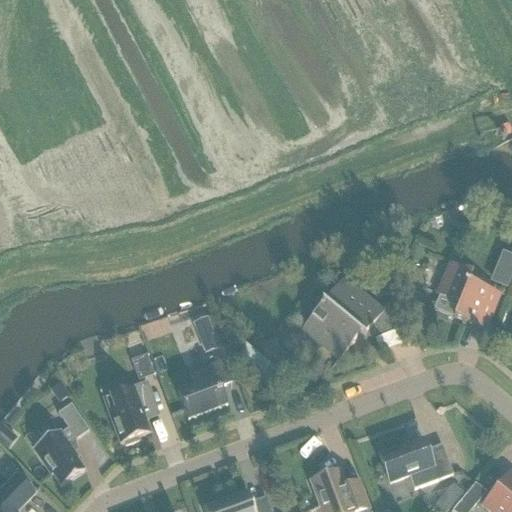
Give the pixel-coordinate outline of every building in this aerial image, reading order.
[(511,258),(502,254),(490,284),(506,290),(511,276),(511,258)] [(453,320),(471,328),(476,316),(487,320),(496,297),(486,292),(468,284),(472,275),(451,267),(438,299),(458,307),(453,320)] [(344,280),(342,284),(302,331),(339,362),(360,338),(364,341),(403,327),(392,302),(384,312),(344,280)] [(402,330),(374,341),(379,353),(406,342),(402,330)] [(212,335),(199,341),(205,355),(218,350),(212,335)] [(245,347),(235,358),(251,371),(260,360),(245,347)] [(153,377),(145,359),(134,363),(142,382),(147,379),(153,377)] [(215,380),(177,395),(187,423),(227,408),(220,390),(231,386),(223,363),(211,368),(215,380)] [(50,393),(58,406),(69,399),(61,386),(50,393)] [(146,386),(103,402),(120,447),(124,446),(125,449),(138,444),(137,441),(149,436),(145,423),(158,418),(146,386)] [(32,452),(50,478),(52,477),(61,490),(84,475),(71,455),(72,454),(67,446),(74,441),(75,443),(89,434),(71,407),(58,416),(68,431),(61,436),(59,434),(32,452)] [(2,429),(0,431),(0,446),(7,452),(16,441),(2,429)] [(379,459),(389,486),(409,479),(414,492),(453,478),(441,448),(427,453),(422,442),(379,459)] [(344,489),(338,474),(310,484),(320,510),(314,511),(368,511),(358,483),(344,489)] [(485,511),(511,511),(511,478),(509,476),(482,509),(485,511)] [(0,511),(16,511),(20,508),(21,510),(34,497),(16,478),(0,494),(0,511)] [(471,511),(486,495),(476,485),(453,511),(471,511)] [(452,488),(445,496),(455,504),(462,496),(452,488)] [(203,511),(269,511),(266,500),(251,505),(247,495),(203,511)] [(435,505),(443,511),(453,511),(457,507),(443,495),(435,505)]
